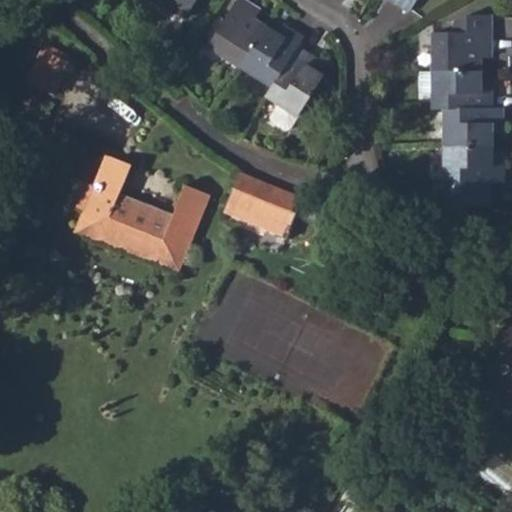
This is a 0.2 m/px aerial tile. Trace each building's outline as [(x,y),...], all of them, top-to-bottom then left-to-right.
[(127,0),(129,1),(128,0),(156,0),(184,17),(193,0),(127,0)] [(242,0),(239,0),(210,46),(271,85),(264,97),(295,117),(318,77),(310,71),(315,61),(297,46),(301,37),(282,26),(275,34),(255,21),(258,9),(242,0)] [(389,0),(406,10),(412,0),(389,0)] [(439,111),(441,203),(471,206),(487,209),(487,186),(502,184),(503,163),(492,161),(491,135),(501,133),(502,110),(492,110),(491,88),(480,86),(478,61),(488,60),(489,34),(428,34),(428,74),(427,97),(428,111),(439,111)] [(23,80),(52,94),(67,63),(40,48),(23,80)] [(414,94),(427,97),(428,74),(413,74),(414,94)] [(295,117),(276,105),(267,118),(268,123),(282,132),(287,131),(295,117)] [(105,157),(75,232),(175,273),(206,197),(182,187),(171,213),(119,194),(129,166),(105,157)] [(282,240),(290,222),(296,207),(299,200),(238,175),(223,215),(282,240)] [(290,222),(308,229),(315,216),(296,207),(290,222)] [(501,352),(479,376),(511,405),(511,326),(494,345),(501,352)] [(368,511),(349,499),(340,511),(368,511)]
